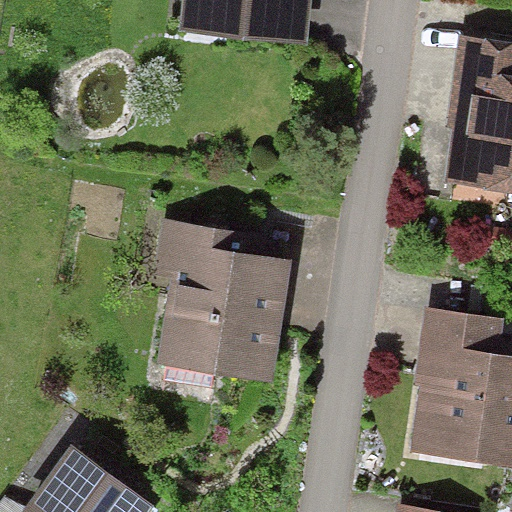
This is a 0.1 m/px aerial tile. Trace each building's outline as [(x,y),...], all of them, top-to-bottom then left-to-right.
[(183,0),(180,32),(307,44),(311,0),(183,0)] [(453,129),(446,183),(511,192),(511,41),(460,34),(447,128),(453,129)] [(172,275),(158,362),(273,381),(293,259),(242,251),(245,231),(165,219),(156,273),(172,275)] [(421,385),(411,452),(511,466),(511,355),(499,353),(504,318),(426,307),(415,384),(421,385)] [(27,506),(23,511),(151,511),(155,507),(71,446),(27,506)] [(23,511),(27,506),(6,497),(0,504),(0,511),(23,511)]
